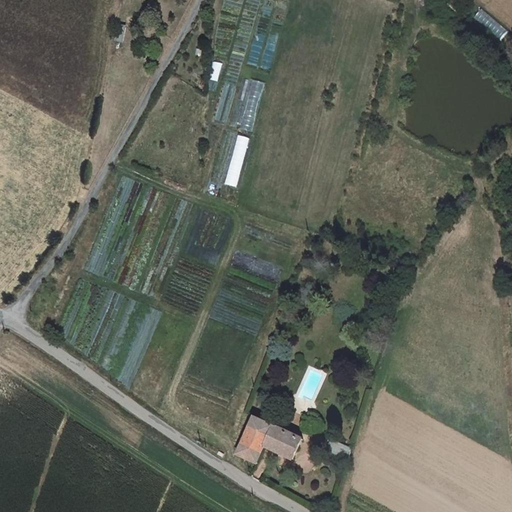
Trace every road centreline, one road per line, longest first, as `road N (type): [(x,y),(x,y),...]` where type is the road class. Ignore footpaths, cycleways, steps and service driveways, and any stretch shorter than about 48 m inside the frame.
road 1 (unclassified): [(202,0),(52,261),(8,318)]
road 2 (unclassified): [(8,318),(298,511)]
